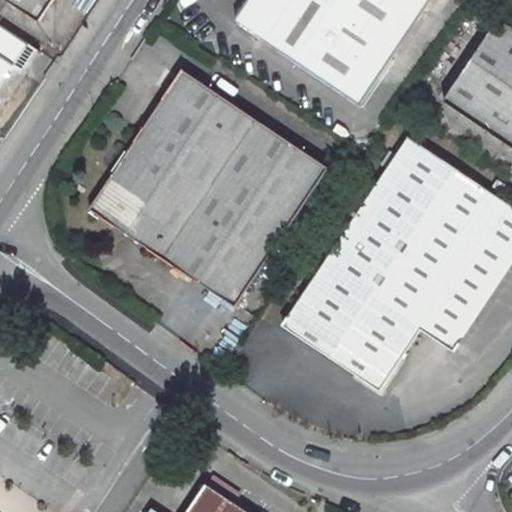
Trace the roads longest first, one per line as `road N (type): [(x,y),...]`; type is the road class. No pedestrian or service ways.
road 1 (unclassified): [(0,257),(274,447),(345,477),(423,475)]
road 2 (unclassified): [(0,203),(135,0)]
